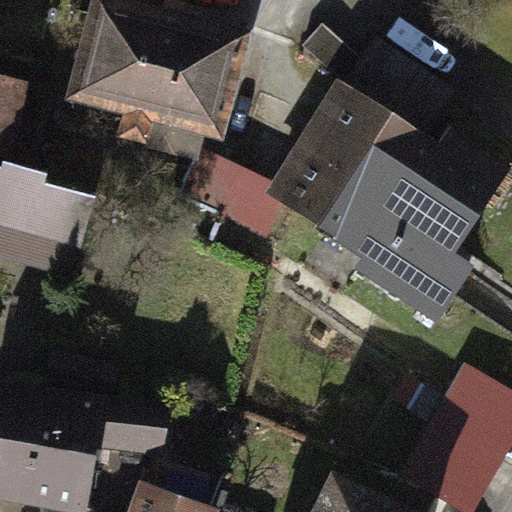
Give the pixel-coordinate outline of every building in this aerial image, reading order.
[(244,50),(97,14),(73,112),(220,148),(244,50)] [(340,82),(258,201),(438,324),(473,273),(447,255),(503,173),(438,128),(459,98),(380,44),(350,88),(340,82)] [(24,95),(0,89),(0,353),(57,365),(88,212),(4,195),(24,95)] [(474,511),(511,447),(511,392),(469,367),(406,475),(471,511),(474,511)] [(175,403),(0,380),(0,500),(82,511),(90,451),(167,461),(175,403)] [(394,511),(326,481),(312,511),(394,511)] [(196,511),(141,493),(134,511),(196,511)]
